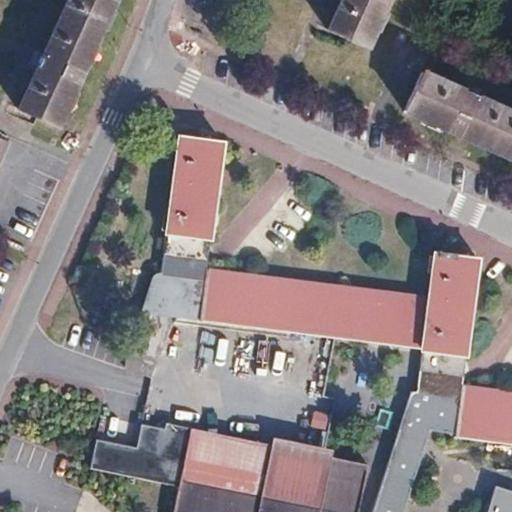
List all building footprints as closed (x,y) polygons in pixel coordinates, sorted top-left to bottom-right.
[(64,0),(56,20),(95,38),(111,0),(64,0)] [(365,49),(387,0),(340,0),(326,31),(365,49)] [(55,128),(95,38),(56,20),(40,56),(35,67),(15,110),(55,128)] [(32,53),(27,64),(35,67),(40,56),(32,53)] [(420,74),(403,112),(487,150),(504,111),(475,98),(465,94),(420,74)] [(465,94),(475,98),(478,91),(468,87),(465,94)] [(511,115),(504,111),(487,150),(511,160),(511,115)] [(220,144),(176,138),(157,278),(152,316),(195,322),(420,352),(415,394),(409,397),(371,511),(400,511),(427,431),(454,434),(453,438),(511,445),(511,394),(460,388),(477,261),(454,258),(454,254),(437,253),(437,256),(432,255),(426,301),(204,271),(220,144)] [(91,471),(178,486),(187,433),(146,426),(142,449),(96,441),(91,471)] [(187,433),(178,486),(309,511),(319,460),(321,453),(278,444),(277,451),(187,433)] [(178,486),(172,511),(358,511),(367,470),(319,460),(309,511),(178,486)] [(511,511),(511,493),(493,487),(485,511),(511,511)]
